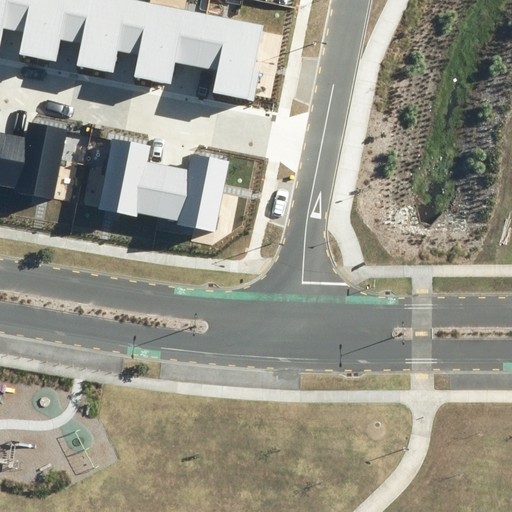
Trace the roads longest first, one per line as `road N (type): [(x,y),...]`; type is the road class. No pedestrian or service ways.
road 1 (residential): [(0,79),(323,141)]
road 2 (tertiary): [(0,272),(297,311)]
road 3 (tertiary): [(293,350),(0,313)]
road 4 (tertiary): [(511,352),(293,350)]
road 5 (tertiary): [(297,311),(511,312)]
road 6 (residential): [(323,141),(297,311)]
road 7 (residential): [(352,0),(323,141)]
